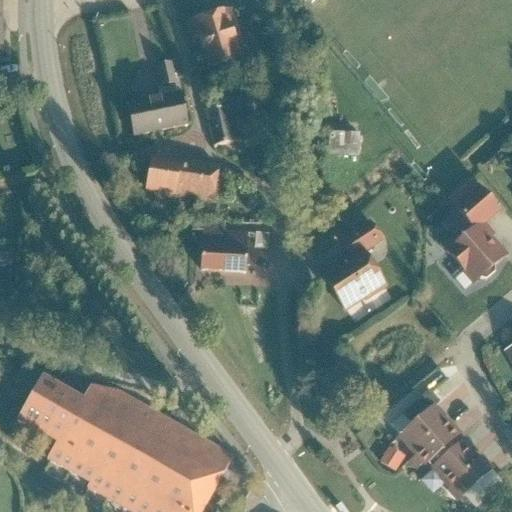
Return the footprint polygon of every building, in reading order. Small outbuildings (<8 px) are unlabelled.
[(249,62),(234,11),(192,23),(207,74),(249,62)] [(174,84),(167,64),(152,68),(159,89),(174,84)] [(129,145),(185,131),(176,98),(120,112),(129,145)] [(244,100),(206,108),(213,142),(251,134),(244,100)] [(143,170),(141,197),(166,199),(168,172),(143,170)] [(176,200),(212,204),(215,173),(179,170),(176,200)] [(446,221),(464,243),(438,265),(464,296),(500,267),(475,236),(496,220),(477,196),(446,221)] [(221,229),(200,227),(195,275),(243,279),(246,242),(220,240),(221,229)] [(338,322),(383,292),(361,259),(379,247),(367,229),(331,253),(341,268),(314,286),(338,322)] [(511,339),(498,348),(511,371),(511,339)] [(87,374),(37,456),(128,511),(189,511),(223,457),(87,374)] [(66,400),(25,377),(1,417),(43,441),(66,400)] [(425,398),(386,432),(415,464),(454,431),(425,398)] [(430,483),(462,455),(448,438),(415,466),(430,483)] [(454,495),(486,467),(472,450),(439,478),(454,495)]
